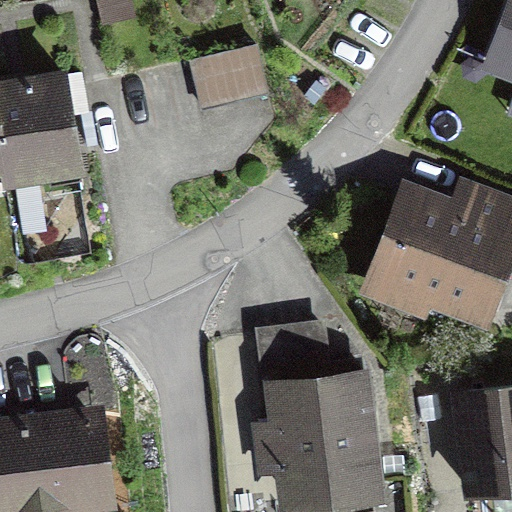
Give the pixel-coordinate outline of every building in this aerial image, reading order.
[(511,65),(511,0),(510,0),(490,57),(511,65)] [(254,46),(192,59),(202,105),(264,92),(254,46)] [(63,76),(0,86),(0,146),(3,164),(5,177),(77,166),(63,76)] [(452,212),(409,196),(377,280),(476,318),(507,237),(511,238),(511,204),(462,186),(452,212)] [(321,324),(265,331),(285,505),(375,494),(362,378),(328,382),(321,324)] [(511,385),(458,390),(466,491),(511,487),(511,385)] [(92,414),(0,424),(0,511),(102,500),(92,414)]
